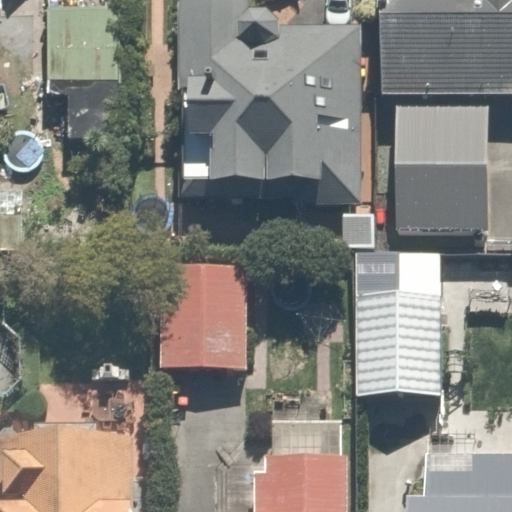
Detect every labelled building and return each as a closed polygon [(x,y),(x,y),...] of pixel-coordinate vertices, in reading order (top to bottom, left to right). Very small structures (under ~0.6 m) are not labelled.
[(511,0),(402,0),(403,243),(504,242),(503,107),(511,106),(511,0)] [(253,20),(192,18),(186,208),(370,214),(376,47),(289,44),(288,70),(251,69),(253,20)] [(130,26),(63,22),(59,100),(126,104),(130,26)] [(260,384),(264,272),(179,269),(175,381),(260,384)] [(461,304),(371,300),(366,413),(455,417),(461,304)] [(362,511),(362,472),(362,440),(265,441),(265,511),(362,511)] [(148,511),(149,458),(7,458),(6,511),(148,511)] [(511,511),(511,463),(441,460),(439,511),(424,511),(417,511),(416,511),(511,511)]
